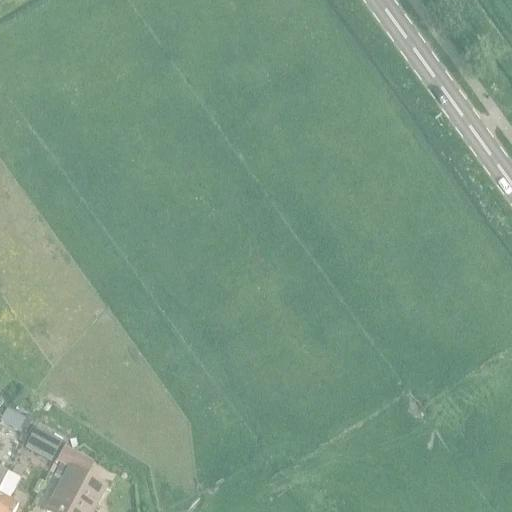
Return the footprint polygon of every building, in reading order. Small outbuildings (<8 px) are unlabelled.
[(31,425),(6,411),(0,421),(0,423),(24,437),(31,425)] [(36,431),(25,450),(50,463),(60,444),(36,431)] [(66,456),(85,468),(91,458),(72,446),(66,456)] [(23,465),(16,461),(11,470),(18,474),(23,465)] [(85,511),(88,508),(90,510),(102,487),(69,470),(46,511),(85,511)] [(0,511),(28,511),(34,503),(32,502),(45,479),(32,472),(20,496),(21,496),(15,507),(6,502),(18,481),(7,475),(0,486),(0,511)]
